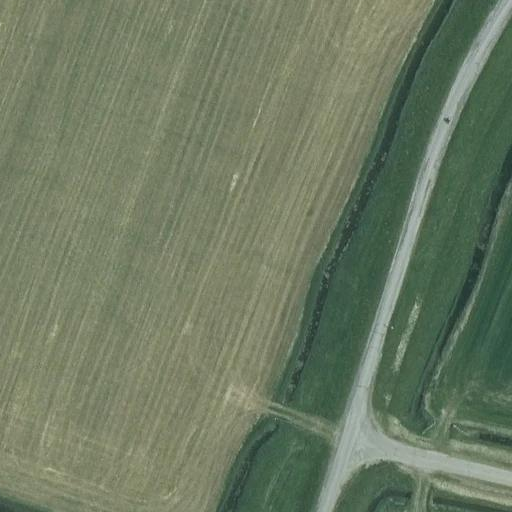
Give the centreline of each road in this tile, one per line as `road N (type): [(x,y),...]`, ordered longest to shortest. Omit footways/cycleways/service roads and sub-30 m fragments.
road 1 (unclassified): [(346,443),(435,158),(511,1)]
road 2 (unclassified): [(511,480),(346,443)]
